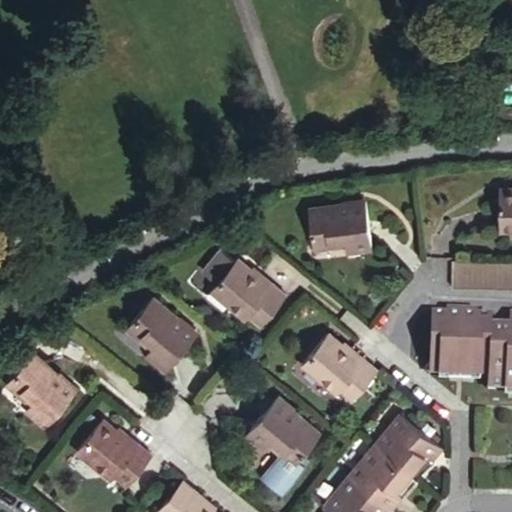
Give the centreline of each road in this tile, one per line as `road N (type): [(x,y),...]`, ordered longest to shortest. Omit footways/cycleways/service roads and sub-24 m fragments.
road 1 (residential): [(511,148),(421,147),(269,175),(0,317)]
road 2 (residential): [(461,502),(451,415),(368,345),(406,298),(511,301)]
road 3 (unknown): [(368,345),(240,234)]
